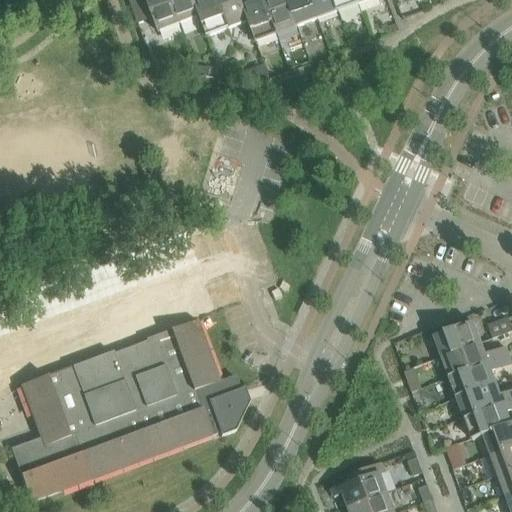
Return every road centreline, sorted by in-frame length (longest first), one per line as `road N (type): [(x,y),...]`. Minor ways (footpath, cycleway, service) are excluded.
road 1 (tertiary): [(388,196),(314,357),(305,405)]
road 2 (tertiary): [(305,405),(337,367),(408,208)]
road 3 (tertiary): [(432,127),(487,47),(511,31)]
road 4 (tertiary): [(243,511),(305,405)]
